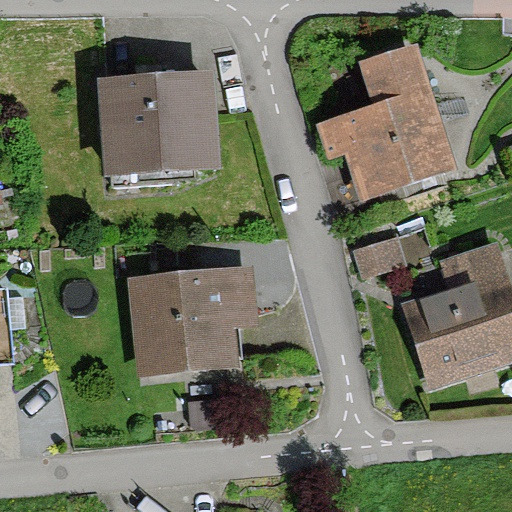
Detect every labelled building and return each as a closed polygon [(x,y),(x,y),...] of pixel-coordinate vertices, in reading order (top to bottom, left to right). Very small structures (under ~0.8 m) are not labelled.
[(334,174),(351,169),(365,212),(460,182),(421,58),(366,75),(380,120),(323,139),(334,174)] [(217,90),(102,97),(108,193),(223,186),(217,90)] [(359,261),(365,285),(401,276),(395,251),(359,261)] [(448,307),(408,320),(432,392),(511,365),(511,291),(499,253),(437,273),(448,307)] [(139,391),(241,383),(237,340),(258,338),(253,279),(130,290),(139,391)] [(0,376),(14,376),(9,300),(0,300),(0,376)]
